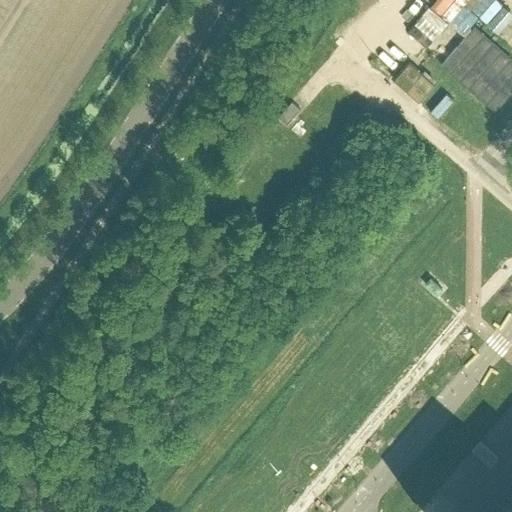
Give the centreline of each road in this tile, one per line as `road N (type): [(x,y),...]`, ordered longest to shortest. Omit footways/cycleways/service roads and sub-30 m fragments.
road 1 (tertiary): [(221,0),(71,231),(0,313)]
road 2 (unknown): [(462,132),(342,60),(327,23),(353,0)]
